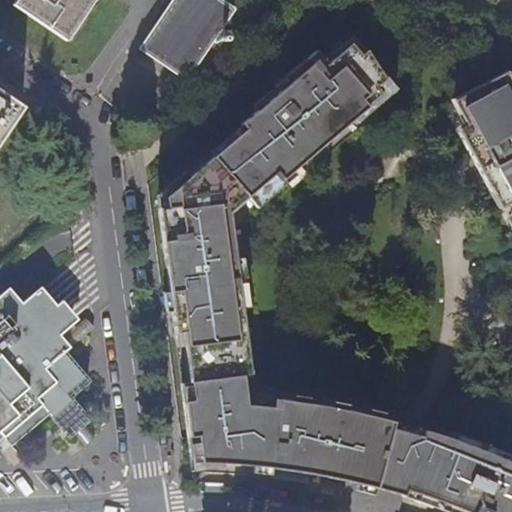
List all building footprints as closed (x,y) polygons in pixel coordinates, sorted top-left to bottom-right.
[(15,0),(13,4),(67,39),(94,0),(15,0)] [(172,0),(141,48),(186,78),(233,6),(224,0),(172,0)] [(361,57),(351,45),(322,69),(315,61),(294,80),(289,74),(274,87),(279,92),(240,125),(245,131),(165,199),(166,209),(158,210),(169,293),(162,294),(165,313),(171,313),(174,335),(182,334),(191,401),(183,402),(187,438),(195,437),(198,462),(214,463),(230,464),(248,465),(265,467),(283,469),(295,471),(302,472),(320,475),(336,478),(353,482),(369,486),(383,489),(389,491),(394,493),(406,496),(408,490),(420,494),(418,500),(435,506),(452,511),(451,511),(511,511),(511,462),(475,447),(451,439),(426,431),(424,437),(413,433),(410,433),(399,430),(385,426),(384,425),(385,419),(372,416),(347,410),(321,406),(296,401),(270,398),(269,406),(244,404),(236,342),(243,341),(229,229),(223,230),(221,213),(230,206),(233,210),(274,175),(280,182),(364,111),(363,110),(381,94),(376,88),(385,81),(367,51),(361,57)] [(511,72),(459,100),(486,150),(478,155),(486,170),(497,191),(505,187),(511,200),(511,72)] [(0,139),(22,107),(0,92),(0,139)] [(66,207),(48,222),(57,231),(69,229),(66,207)] [(0,432),(12,446),(49,414),(62,430),(83,413),(69,396),(88,380),(63,352),(69,346),(60,334),(72,323),(40,286),(21,302),(13,293),(0,303),(0,432)] [(83,413),(62,430),(68,436),(87,418),(83,413)]
